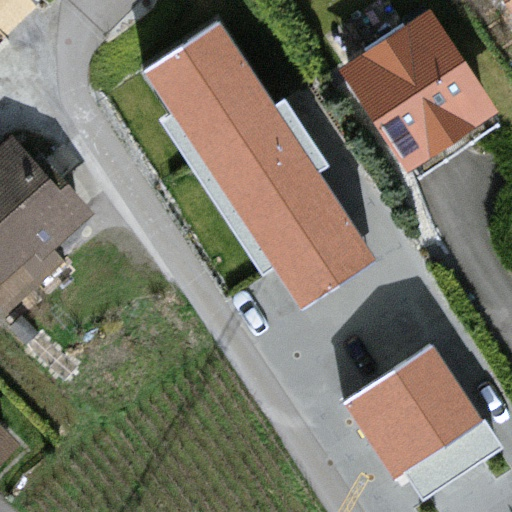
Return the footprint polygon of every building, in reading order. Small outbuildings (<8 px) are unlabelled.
[(511,0),(503,0),(511,13),(511,0)] [(429,18),(343,71),(412,168),(498,117),(429,18)] [(219,21),(139,72),(306,316),(382,268),(219,21)] [(15,140),(0,152),(0,294),(7,302),(96,219),(15,140)] [(433,344),(343,406),(416,507),(508,449),(433,344)] [(0,472),(21,451),(0,433),(0,472)]
